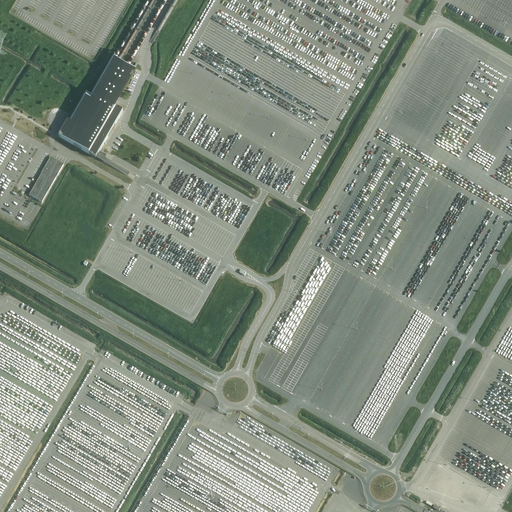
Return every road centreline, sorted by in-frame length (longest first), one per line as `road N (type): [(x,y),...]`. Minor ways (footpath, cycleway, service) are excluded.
road 1 (unclassified): [(246,377),(290,268),(425,33)]
road 2 (unclassified): [(224,261),(256,206),(125,127),(146,68),(144,44),(170,0)]
road 3 (unclassified): [(0,253),(221,381)]
road 4 (unclassified): [(0,266),(219,393)]
road 5 (unclassified): [(392,472),(511,264)]
road 6 (unclassified): [(13,511),(101,358)]
road 7 (unclassified): [(341,496),(192,415)]
road 8 (unclassified): [(251,397),(374,472)]
